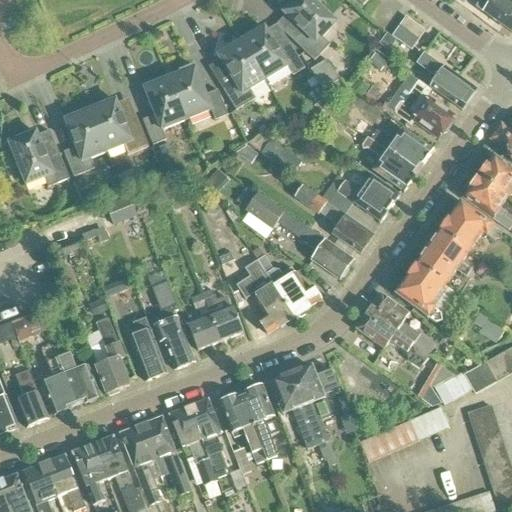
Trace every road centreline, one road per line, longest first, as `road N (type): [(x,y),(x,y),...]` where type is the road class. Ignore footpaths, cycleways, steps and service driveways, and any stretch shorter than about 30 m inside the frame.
road 1 (residential): [(0,462),(311,340),(335,320),(511,77)]
road 2 (residential): [(0,44),(15,81),(189,0)]
road 3 (residential): [(389,477),(456,450),(454,412),(505,393)]
road 4 (residential): [(511,70),(413,0)]
